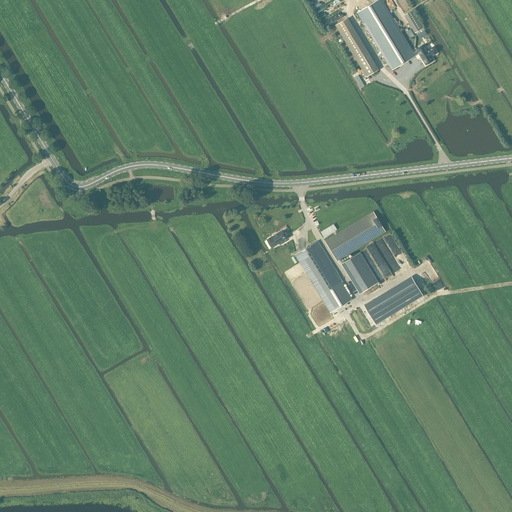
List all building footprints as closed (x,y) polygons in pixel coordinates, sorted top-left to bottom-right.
[(380,0),(377,0),(358,12),(392,69),(415,56),(415,55),(414,53),(404,37),(403,37),(380,0)] [(412,10),(405,15),(415,32),(420,29),(423,28),(423,27),(413,10),(412,10)] [(347,19),(336,25),(367,76),(378,70),(347,19)] [(417,51),(414,53),(415,55),(419,53),(426,65),(433,61),(430,56),(432,55),(432,56),(437,53),(433,47),(427,51),(423,45),(416,49),(417,51)] [(325,241),(337,261),(385,231),(373,212),(325,241)] [(334,224),(321,232),(324,237),(337,229),(334,224)] [(271,240),(274,246),(279,243),(279,244),(280,244),(285,241),(285,240),(290,237),(286,231),(284,233),(282,231),(280,232),(276,235),(276,234),(272,237),(273,239),(271,240)] [(317,241),(296,254),(330,311),(351,298),(317,241)] [(345,262),(363,292),(378,282),(360,252),(345,262)] [(411,276),(364,305),(376,324),(398,310),(423,295),(416,283),(411,276)]
